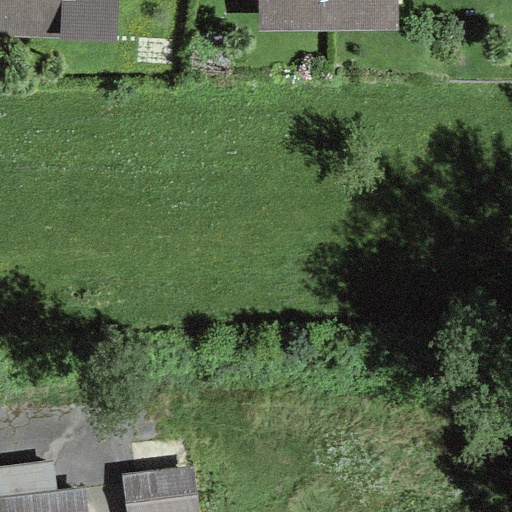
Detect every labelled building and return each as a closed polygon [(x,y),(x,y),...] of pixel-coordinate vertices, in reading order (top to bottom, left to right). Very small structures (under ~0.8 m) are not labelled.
[(0,0),(0,37),(115,42),(116,0),(0,0)] [(394,0),(257,0),(258,31),(394,31),(394,0)] [(0,467),(0,498),(55,492),(50,461),(0,467)] [(196,511),(191,469),(120,477),(123,511),(196,511)] [(85,511),(82,490),(55,492),(0,498),(0,511),(85,511)]
